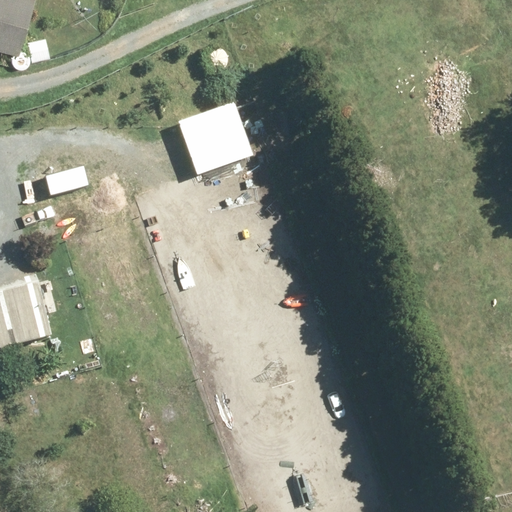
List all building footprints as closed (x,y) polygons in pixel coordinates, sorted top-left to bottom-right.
[(0,0),(0,52),(12,55),(26,0),(0,0)] [(43,36),(18,44),(24,64),(50,56),(43,36)] [(196,57),(195,60),(195,62),(196,65),(197,67),(198,70),(200,72),(202,73),(205,74),(207,75),(210,76),(212,76),(215,75),(217,74),(220,73),(222,71),(223,69),(224,66),(225,64),(226,61),(226,59),(225,56),(224,53),(223,51),(221,49),(219,48),(216,46),(214,46),(211,45),(209,45),(206,46),(204,47),(201,48),(199,50),(198,52),(196,55),(196,57)] [(228,103),(169,125),(188,179),(248,157),(228,103)] [(19,279),(0,283),(0,348),(34,340),(19,279)]
